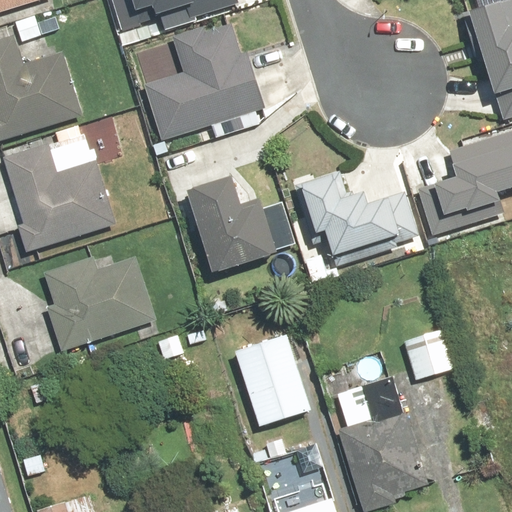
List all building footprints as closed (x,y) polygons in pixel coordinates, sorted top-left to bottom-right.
[(0,0),(0,17),(57,1),(56,0),(0,0)] [(128,0),(141,39),(235,10),(232,0),(128,0)] [(511,0),(490,0),(459,9),(486,99),(511,91),(511,0)] [(35,15),(13,24),(21,44),(43,34),(35,15)] [(138,90),(155,146),(260,114),(233,25),(168,44),(178,78),(138,90)] [(0,45),(0,146),(85,121),(65,56),(24,68),(16,41),(0,45)] [(81,125),(52,135),(59,155),(87,146),(81,125)] [(451,184),(420,193),(431,234),(502,215),(496,192),(511,187),(511,132),(443,151),(451,184)] [(0,163),(0,178),(24,258),(118,230),(98,162),(56,175),(48,149),(0,163)] [(339,181),(300,192),(322,267),(412,241),(398,193),(347,208),(339,181)] [(179,199),(205,285),(277,263),(261,208),(238,215),(229,185),(179,199)] [(32,280),(56,359),(159,329),(135,249),(32,280)] [(17,293),(0,297),(0,331),(14,375),(40,367),(17,293)] [(480,299),(457,307),(479,372),(502,364),(480,299)] [(440,320),(397,333),(414,389),(457,376),(440,320)] [(180,332),(156,342),(164,363),(188,353),(180,332)] [(288,338),(233,355),(257,437),(313,420),(288,338)] [(347,435),(334,439),(355,511),(388,511),(399,509),(396,500),(429,490),(406,417),(375,426),(364,390),(336,399),(347,435)] [(43,452),(18,457),(23,480),(48,474),(43,452)] [(511,472),(502,476),(511,510),(511,472)] [(8,511),(0,485),(0,511),(8,511)] [(33,511),(65,511),(62,502),(33,511)]
